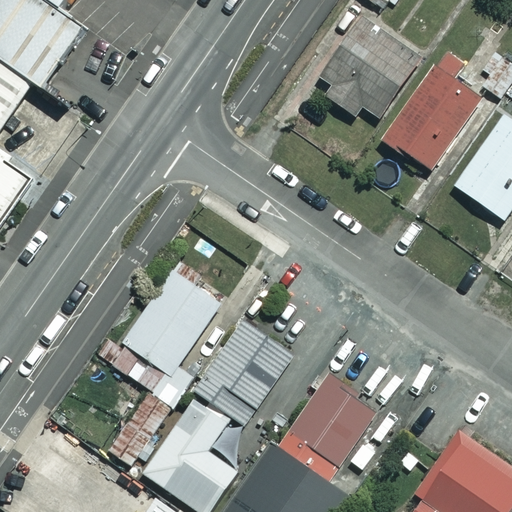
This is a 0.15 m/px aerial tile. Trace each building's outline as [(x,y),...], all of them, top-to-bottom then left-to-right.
[(81,29),(38,0),(0,0),(0,58),(41,87),(81,29)] [(362,0),(374,10),(382,1),(392,9),(399,0),(362,0)] [(351,4),(302,79),(370,123),(420,48),(351,4)] [(440,50),(374,144),(427,181),(494,87),(440,50)] [(0,161),(0,131),(29,89),(0,69),(0,220),(28,180),(0,161)] [(511,115),(501,108),(448,186),(499,221),(511,202),(511,115)] [(119,337),(166,371),(217,300),(170,266),(119,337)] [(193,385),(239,419),(291,348),(244,314),(193,385)] [(377,410),(326,373),(285,429),(336,466),(377,410)] [(189,511),(224,511),(254,470),(220,445),(239,419),(193,385),(131,470),(180,505),(189,511)] [(166,415),(146,399),(107,449),(127,466),(166,415)] [(511,461),(459,426),(415,490),(423,496),(446,511),(509,511),(511,508),(511,461)] [(175,511),(345,511),(364,486),(336,466),(285,429),(254,470),(224,511),(189,511),(180,505),(175,511)] [(446,511),(423,496),(411,511),(446,511)]
